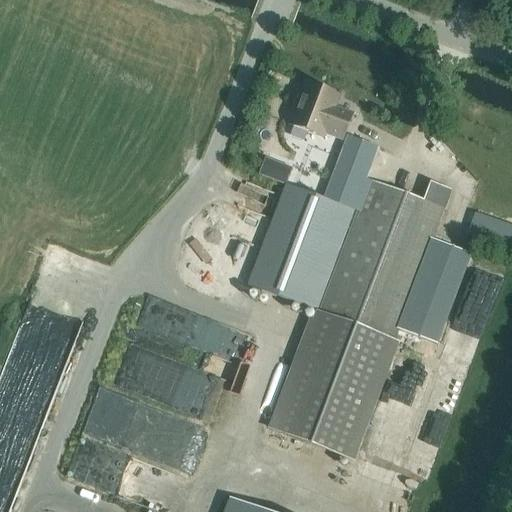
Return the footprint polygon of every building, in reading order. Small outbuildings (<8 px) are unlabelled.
[(294,112),(296,113),(292,126),(322,139),(324,134),(342,141),(352,115),(334,108),(338,97),(307,85),(302,98),(300,97),(294,112)] [(342,154),(324,200),(285,186),(247,286),(316,313),(332,272),(345,238),(346,238),(367,180),(373,165),(372,165),(378,150),(353,140),(347,156),(342,154)] [(278,163),(272,181),(285,186),(292,169),(278,163)] [(352,462),(453,189),(432,181),(424,202),(370,182),(274,432),(352,462)] [(251,253),(251,246),(249,239),(246,233),(242,228),(239,225),(232,221),(226,218),(218,217),(210,217),(204,218),(197,221),(192,225),(187,230),(183,237),(180,244),(179,252),(180,259),(182,265),(185,272),(189,278),(194,282),(201,286),(206,287),(215,289),(220,288),(229,286),(237,282),(241,278),(245,273),(248,267),(251,260),(251,253)] [(511,238),(472,225),(468,236),(511,251),(511,238)] [(489,283),(502,287),(510,263),(497,259),(489,283)] [(88,443),(81,473),(143,488),(150,459),(88,443)] [(80,499),(85,511),(99,506),(94,494),(80,499)]
